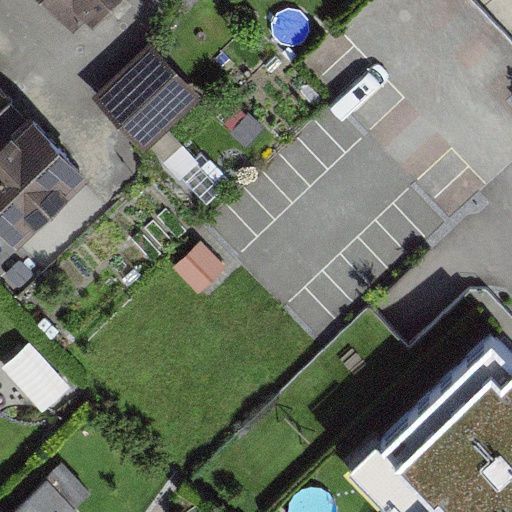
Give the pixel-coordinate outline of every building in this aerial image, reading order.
[(125,0),(67,0),(97,29),(125,0)] [(212,97),(160,46),(108,97),(160,149),(212,97)] [(0,110),(19,94),(0,72),(0,110)] [(107,183),(47,115),(0,156),(0,196),(41,242),(107,183)] [(226,267),(204,243),(176,268),(198,292),(226,267)] [(386,497),(393,491),(414,511),(510,511),(511,348),(493,328),(382,434),(377,429),(348,458),(386,497)] [(91,494),(64,466),(17,511),(78,511),(77,508),(91,494)]
